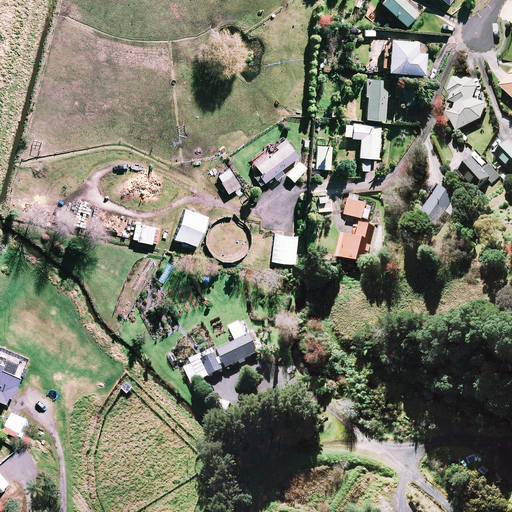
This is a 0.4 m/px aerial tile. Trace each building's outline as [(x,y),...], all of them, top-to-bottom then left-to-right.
[(418,14),(401,0),(384,0),(379,7),(406,29),(418,14)] [(418,43),(388,42),(387,70),(386,76),(425,77),(426,55),(418,55),(418,43)] [(511,74),(499,88),(511,99),(511,74)] [(452,96),(449,103),(456,105),(454,110),(447,114),(457,133),(482,120),(487,104),(474,100),(479,83),(453,75),(448,95),(452,96)] [(388,83),(367,81),(365,98),(367,98),(365,121),(384,123),(388,83)] [(418,106),(417,87),(403,88),(405,107),(418,106)] [(369,173),(369,160),(372,160),(372,169),(378,169),(380,128),(352,127),(351,140),(360,141),(359,159),(362,160),(361,172),(369,173)] [(279,150),(255,168),(261,176),(258,178),(263,185),(297,159),(284,142),(276,147),(279,150)] [(511,147),(506,143),(493,157),(511,174),(511,172),(511,147)] [(331,148),(318,147),(316,170),(330,171),(331,148)] [(483,172),(471,159),(456,173),(464,183),(466,181),(476,193),(489,181),(492,184),(500,177),(490,166),(483,172)] [(307,170),(300,163),(286,177),(293,183),(307,170)] [(239,188),(229,171),(217,177),(227,195),(239,188)] [(456,200),(442,190),(438,195),(422,219),(437,229),(456,200)] [(371,206),(349,202),(346,217),(369,222),(371,206)] [(207,218),(184,210),(174,240),(197,248),(207,218)] [(371,228),(361,225),(356,239),(342,235),(336,258),(360,265),(371,228)] [(159,229),(137,226),(135,243),(156,246),(159,229)] [(297,239),(274,237),(272,264),(295,266),(297,239)] [(226,371),(239,365),(241,367),(246,365),(245,362),(258,356),(250,337),(246,339),(239,325),(229,330),(236,344),(214,355),(213,351),(190,362),(200,383),(223,372),(221,369),(224,367),(226,371)] [(17,366),(6,361),(3,368),(0,366),(0,403),(8,407),(20,380),(13,377),(17,366)] [(133,390),(127,385),(122,391),(128,396),(133,390)] [(25,420),(11,413),(2,432),(17,439),(25,420)] [(0,463),(2,462),(0,460),(0,491),(8,484),(0,475),(0,463)]
